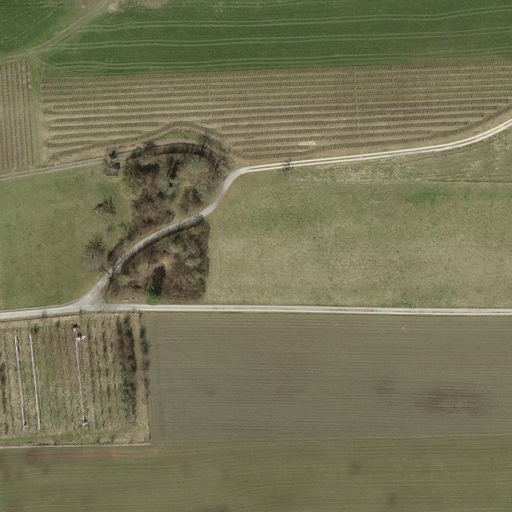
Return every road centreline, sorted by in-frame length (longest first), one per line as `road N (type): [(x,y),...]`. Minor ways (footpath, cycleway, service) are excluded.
road 1 (track): [(80,308),(136,248),(209,215),(239,175),(437,151),(511,125)]
road 2 (track): [(511,315),(80,308)]
road 3 (track): [(0,180),(168,150),(202,152),(239,175)]
road 4 (track): [(0,66),(65,39),(110,0)]
